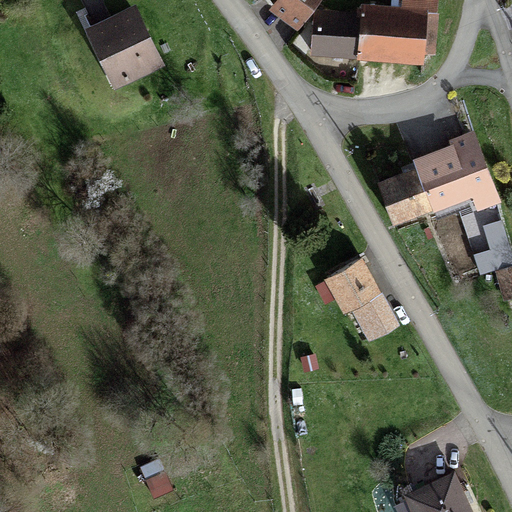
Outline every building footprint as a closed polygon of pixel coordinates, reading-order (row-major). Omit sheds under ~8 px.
[(273,0),(274,1),(273,3),(300,23),(301,22),(317,0),(273,0)] [(401,0),(401,8),(426,11),(436,12),(437,0),(401,0)] [(419,58),(420,59),(422,59),(426,11),(401,8),(358,5),(358,13),(315,10),(311,51),(333,52),(333,58),(341,58),(342,53),(358,54),(358,52),(419,58)] [(132,8),(97,25),(106,47),(100,49),(115,82),(158,62),(132,8)] [(91,28),(100,49),(106,47),(97,25),(91,28)] [(471,133),(449,141),(451,146),(453,153),(418,167),(432,206),(472,191),(477,205),(496,199),(471,133)] [(453,153),(451,146),(437,151),(416,160),(418,167),(453,153)] [(392,220),(432,206),(418,167),(417,167),(414,161),(401,166),(403,172),(378,181),(392,220)] [(511,263),(511,257),(504,221),(484,224),(491,247),(474,253),(482,275),(511,263)] [(396,323),(378,291),(360,257),(326,276),(345,310),(354,305),(371,337),(396,323)] [(146,474),(152,493),(171,487),(165,468),(146,474)] [(408,492),(416,511),(470,511),(452,472),(408,492)]
